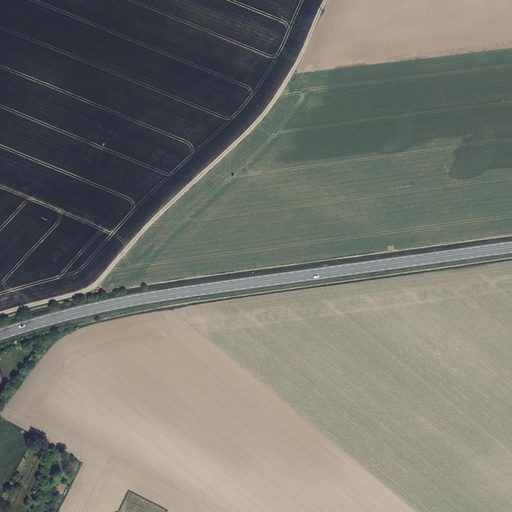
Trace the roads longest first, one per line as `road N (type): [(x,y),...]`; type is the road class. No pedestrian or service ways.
road 1 (primary): [(0,334),(154,296),(511,247)]
road 2 (track): [(325,0),(302,55),(263,114),(102,277),(84,291),(0,314)]
